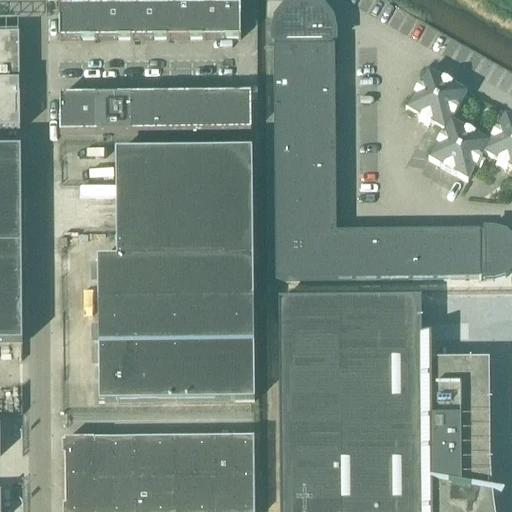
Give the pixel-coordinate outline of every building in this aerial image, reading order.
[(240,41),(239,0),(57,0),(58,43),(240,41)] [(273,82),(334,81),(334,49),(332,49),(332,45),(334,45),(334,35),(330,22),(322,12),(310,6),(296,6),(284,12),(276,23),(273,36),(273,46),(275,46),(275,49),(273,49),(273,82)] [(0,133),(19,133),(19,99),(18,99),(18,87),(19,87),(18,38),(0,37),(0,133)] [(405,112),(444,134),(450,123),(450,124),(466,95),(427,73),(405,112)] [(334,81),(273,82),(273,113),(334,112),(334,81)] [(59,137),(251,135),(250,97),(59,99),(59,137)] [(334,112),(273,113),(273,144),(335,143),(334,112)] [(511,121),(505,117),(489,145),(483,156),(511,172),(511,121)] [(444,134),(428,162),(467,184),(483,156),(489,145),(450,124),(450,123),(444,134)] [(335,143),(273,144),(274,175),(335,174),(335,143)] [(0,347),(21,347),(19,154),(0,153),(0,347)] [(253,404),(252,262),(251,156),(134,157),(135,263),(96,264),(98,405),(253,404)] [(335,174),(274,175),(274,206),(335,205),(335,174)] [(335,205),(274,206),(275,284),(315,284),(315,236),(335,236),(335,205)] [(450,235),(450,283),(480,282),(480,280),(484,280),(484,282),(493,282),(504,279),(511,270),(511,245),(504,238),(492,235),(483,235),(483,236),(480,236),(480,234),(450,235)] [(365,283),(365,235),(335,236),(315,236),(315,284),(365,283)] [(365,235),(365,283),(394,283),(393,235),(365,235)] [(393,235),(394,283),(422,283),(421,235),(393,235)] [(421,235),(422,283),(450,283),(450,235),(421,235)] [(493,511),(492,504),(491,495),(490,487),(490,478),(489,470),(489,461),(488,364),(430,364),(429,349),(420,349),(419,302),(278,304),(279,511),(493,511)] [(64,511),(253,511),(253,441),(64,443),(64,511)]
